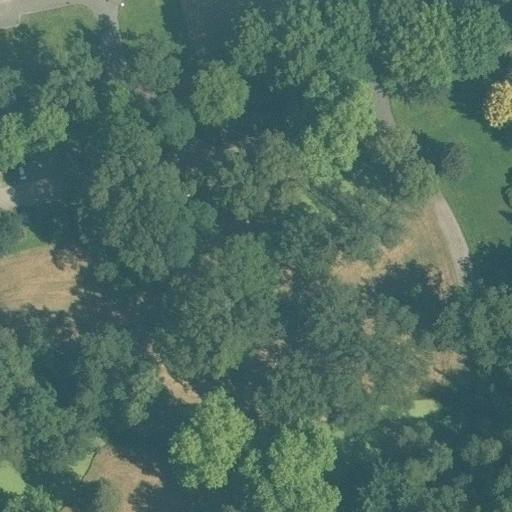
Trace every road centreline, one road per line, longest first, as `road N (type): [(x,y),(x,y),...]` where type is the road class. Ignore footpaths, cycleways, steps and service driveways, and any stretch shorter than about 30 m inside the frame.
road 1 (residential): [(473,511),(465,442),(467,276),(442,210),(382,122),(372,43)]
road 2 (unclassified): [(0,122),(372,43)]
